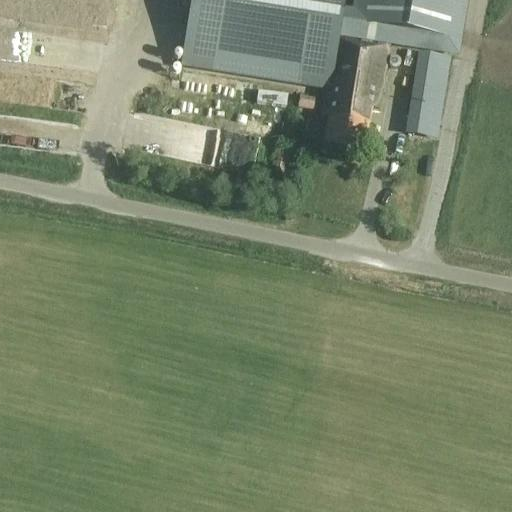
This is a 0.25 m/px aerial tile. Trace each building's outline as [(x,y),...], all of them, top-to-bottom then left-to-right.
[(46,0),(50,1),(50,0),(0,0),(0,8),(22,11),(23,0),(46,0)] [(195,0),(185,64),(328,88),(323,118),(331,119),(327,143),(366,149),(373,110),(379,111),(390,48),(338,39),(339,36),(455,54),(463,0),(358,0),(356,14),(342,12),(344,0),(195,0)] [(418,56),(407,120),(438,125),(448,61),(418,56)] [(257,94),(255,105),(285,109),(287,98),(257,94)] [(298,109),(313,110),(315,98),(300,96),(298,109)] [(279,147),(273,185),(289,188),(295,149),(279,147)]
